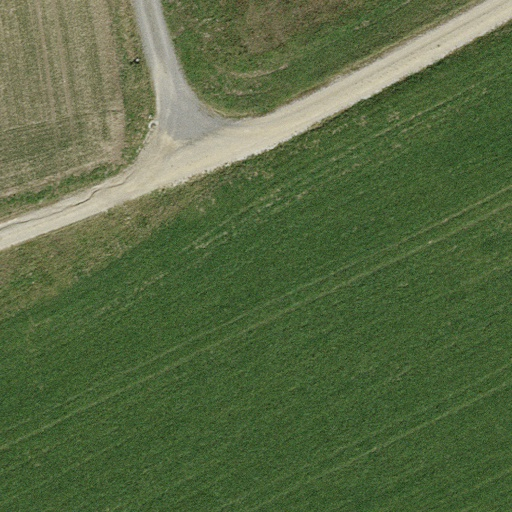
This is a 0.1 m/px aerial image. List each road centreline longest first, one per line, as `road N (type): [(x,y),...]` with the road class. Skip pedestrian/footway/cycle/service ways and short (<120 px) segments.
road 1 (track): [(0,242),(278,133),(511,6)]
road 2 (track): [(184,168),(153,0)]
